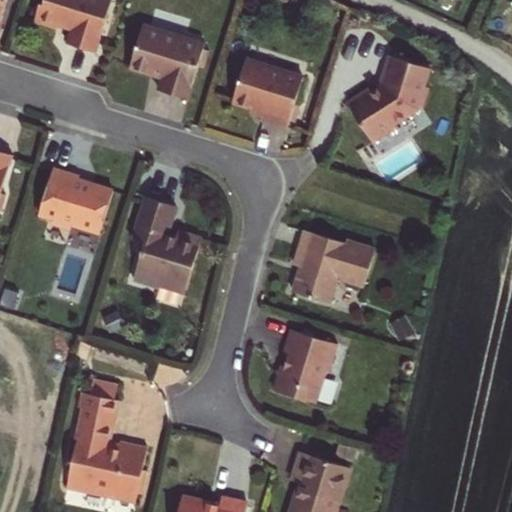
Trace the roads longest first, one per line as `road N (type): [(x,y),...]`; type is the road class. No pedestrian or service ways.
road 1 (residential): [(0,74),(223,154),(251,177),(257,215),(213,412)]
road 2 (track): [(511,78),(450,32),(377,0)]
